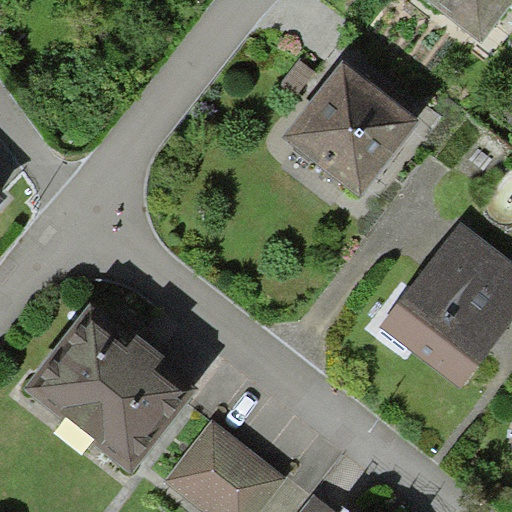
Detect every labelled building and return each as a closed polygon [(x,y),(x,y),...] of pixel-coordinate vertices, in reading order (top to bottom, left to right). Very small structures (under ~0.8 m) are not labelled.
[(511,0),(420,0),(482,46),(511,4),(511,0)] [(349,194),(405,121),(330,64),(274,137),(349,194)] [(491,338),(511,309),(511,254),(462,218),(383,323),(460,379),(491,338)] [(181,379),(88,303),(26,379),(120,455),(181,379)] [(257,511),(288,473),(212,415),(167,473),(216,511),(257,511)] [(347,511),(319,491),(302,511),(347,511)]
